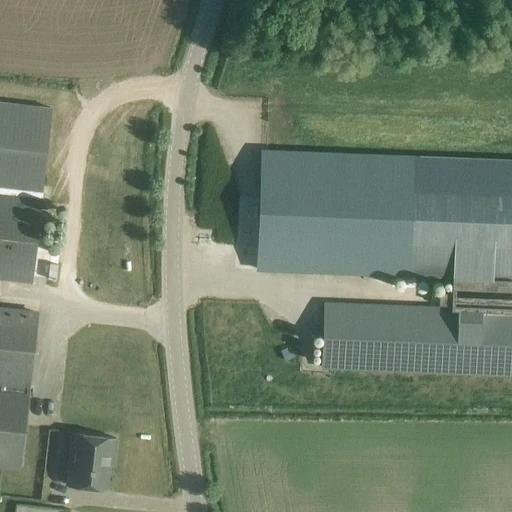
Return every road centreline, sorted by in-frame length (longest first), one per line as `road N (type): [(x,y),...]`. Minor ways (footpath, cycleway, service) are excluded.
road 1 (unclassified): [(197,511),(174,331),(172,204),(187,94),(213,0)]
road 2 (unknown): [(187,94),(130,95),(87,117),(72,171),(61,301),(87,318),(174,331)]
